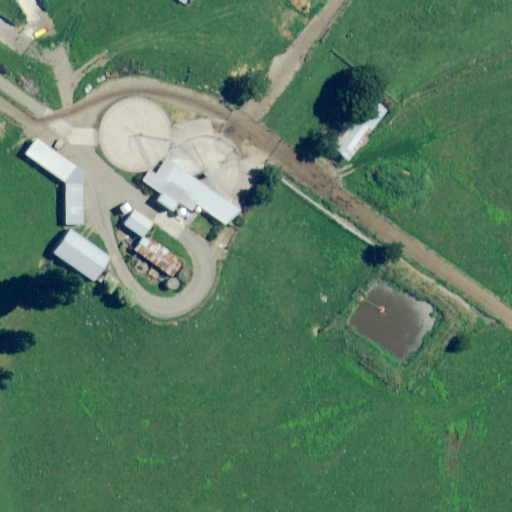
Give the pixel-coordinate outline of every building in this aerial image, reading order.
[(384,111),(373,103),(361,119),(353,112),(336,135),(327,147),(345,161),(384,111)] [(72,167),(32,139),(22,155),(61,183),(72,167)] [(233,209),(161,160),(152,174),(146,170),(138,181),(156,193),(151,201),(167,211),(173,202),(187,211),(191,205),(222,226),(233,209)] [(78,183),(62,183),(61,214),(78,215),(78,183)] [(148,222),(129,209),(119,224),(138,237),(148,222)] [(105,257),(65,230),(48,254),(88,281),(105,257)] [(177,262),(141,236),(130,251),(166,277),(177,262)]
